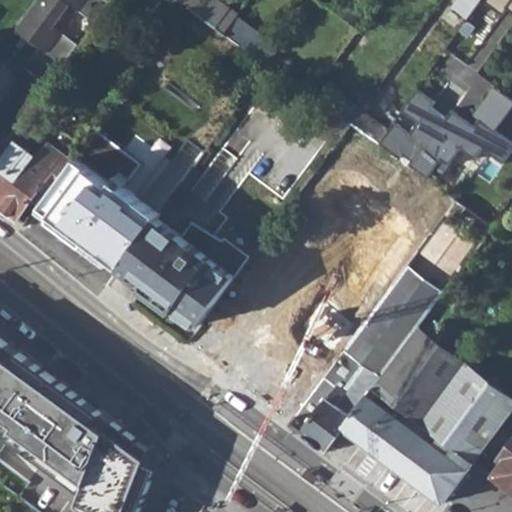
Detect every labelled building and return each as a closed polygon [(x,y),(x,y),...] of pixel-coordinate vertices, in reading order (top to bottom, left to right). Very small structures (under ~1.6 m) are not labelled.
[(0,151),(14,133),(76,47),(55,30),(71,9),(93,25),(108,4),(103,0),(35,0),(14,31),(38,48),(0,99),(0,151)] [(186,0),(185,2),(224,31),(236,16),(214,0),(186,0)] [(455,0),(453,3),(462,11),(458,17),(464,21),(471,11),(479,0),(455,0)] [(216,50),(225,56),(237,40),(228,33),(216,50)] [(350,123),(351,124),(360,111),(362,109),(340,94),(343,90),(330,79),(316,98),(350,123)] [(392,121),(386,130),(376,143),(391,153),(407,165),(426,178),(441,158),(449,164),(461,147),(476,158),(484,148),(504,163),(511,152),(511,139),(505,134),(498,129),(511,109),(511,96),(495,84),(474,113),(481,118),(475,126),(452,110),(445,119),(430,107),(434,101),(415,88),(400,110),(417,121),(409,133),(392,121)] [(386,130),(360,111),(351,124),(376,143),(386,130)] [(376,143),(351,124),(350,123),(337,140),(330,151),(363,175),(371,165),(378,170),(391,153),(376,143)] [(0,202),(23,220),(71,155),(51,140),(41,153),(14,133),(0,151),(0,202)] [(407,165),(391,153),(378,170),(395,182),(407,165)] [(100,251),(122,265),(130,254),(157,214),(76,158),(40,209),(58,221),(100,251)] [(323,159),(303,187),(313,194),(333,166),(323,159)] [(348,247),(394,282),(420,248),(430,235),(415,223),(406,234),(375,209),(348,247)] [(184,234),(157,214),(130,254),(155,271),(147,282),(203,323),(245,266),(253,255),(227,236),(225,239),(194,220),(184,234)] [(455,273),(480,240),(449,217),(424,250),(455,273)] [(253,255),(245,266),(255,274),(277,244),(267,236),(253,255)] [(347,345),(366,360),(385,375),(420,327),(457,277),(420,248),(394,282),(347,345)] [(155,271),(130,254),(122,265),(147,282),(155,271)] [(346,427),(445,501),(477,460),(511,412),(511,395),(420,327),(385,375),(346,427)] [(156,447),(0,332),(0,409),(20,424),(18,428),(52,453),(46,462),(87,493),(79,511),(144,511),(166,459),(156,447)] [(346,427),(385,375),(366,360),(347,386),(327,372),(291,420),(330,449),(346,427)] [(511,486),(511,436),(504,446),(511,453),(495,473),(511,486)] [(0,454),(0,458),(33,476),(43,458),(9,439),(0,454)] [(317,479),(306,471),(301,477),(312,485),(317,479)]
